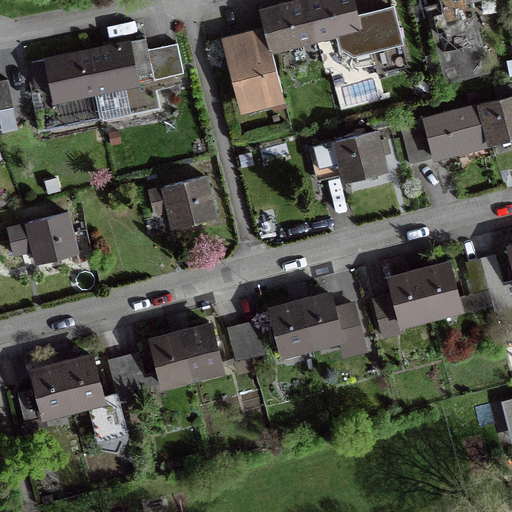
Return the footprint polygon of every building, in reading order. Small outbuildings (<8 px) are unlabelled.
[(281,93),(269,50),(314,39),(344,31),(350,54),(372,49),(377,69),(408,61),(402,41),(394,6),(356,16),(351,0),(309,0),(304,1),(283,7),(260,13),(264,30),(225,40),(232,64),(242,103),(281,93)] [(485,71),(466,0),(435,0),(438,7),(439,14),(429,17),(446,81),(485,71)] [(108,48),(87,52),(30,64),(33,81),(39,110),(33,111),(37,133),(101,119),(158,108),(152,80),(182,74),(176,45),(146,51),(144,40),(108,48)] [(6,80),(0,81),(0,110),(12,108),(6,80)] [(511,96),(480,105),(398,127),(408,165),(479,146),(490,144),(511,137),(511,96)] [(307,149),(315,177),(341,170),(343,181),(383,171),(379,155),(386,153),(383,142),(376,143),(374,132),(307,149)] [(147,192),(152,215),(168,211),(172,228),(213,218),(203,177),(147,192)] [(65,214),(5,229),(9,245),(24,241),(26,252),(32,250),(36,263),(75,253),(65,214)] [(489,300),(503,296),(494,259),(480,263),(465,266),(472,295),(487,292),(489,300)] [(429,315),(459,307),(449,266),(425,272),(419,273),(413,275),(388,281),(392,296),(372,301),(379,330),(399,325),(399,323),(429,315)] [(334,311),(330,296),(307,302),(299,304),(293,305),(269,312),(280,353),(310,345),(340,338),(341,342),(361,337),(353,306),(334,311)] [(250,327),(242,329),(235,331),(227,333),(235,362),(250,358),(264,354),(257,325),(250,327)] [(175,336),(150,343),(160,384),(191,376),(221,368),(210,327),(187,333),(180,335),(175,336)] [(138,356),(123,360),(108,364),(115,389),(121,392),(130,390),(131,390),(145,386),(138,356)] [(55,367),(30,373),(41,415),(72,407),(87,403),(95,434),(123,427),(115,395),(102,398),(91,358),(67,364),(61,366),(55,367)] [(23,423),(38,420),(30,391),(16,395),(23,423)]
